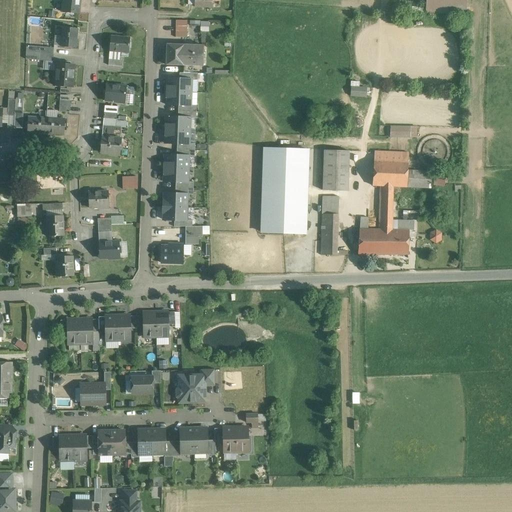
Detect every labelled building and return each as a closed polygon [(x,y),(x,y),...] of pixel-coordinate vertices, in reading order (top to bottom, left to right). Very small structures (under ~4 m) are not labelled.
[(81,0),(65,0),(64,11),(81,12),(81,0)] [(467,0),(426,0),(426,13),(467,14),(467,0)] [(189,34),(201,34),(201,20),(189,20),(189,34)] [(187,22),(175,22),(175,37),(187,37),(187,22)] [(77,30),(63,28),(62,39),(65,39),(64,47),(75,48),(77,30)] [(127,38),(109,36),(108,52),(118,53),(119,50),(126,50),(127,38)] [(203,51),(184,50),(184,45),(168,45),(167,65),(203,66),(203,51)] [(55,49),(26,46),(26,52),(54,55),(55,49)] [(54,55),(26,52),(26,60),(53,62),(54,55)] [(120,59),(107,57),(106,65),(119,66),(120,59)] [(75,67),(57,65),(56,85),(61,86),(71,87),(73,87),(75,67)] [(191,79),(167,79),(167,92),(191,93),(191,79)] [(353,81),(352,95),(369,96),(369,86),(361,86),(361,81),(353,81)] [(126,86),(107,85),(105,101),(114,101),(114,102),(125,103),(126,86)] [(191,93),(167,92),(166,105),(191,106),(191,93)] [(15,110),(16,100),(8,100),(7,114),(15,115),(15,110)] [(16,100),(15,110),(23,111),(23,100),(16,100)] [(69,101),(59,100),(58,112),(69,113),(69,101)] [(23,128),(23,111),(15,110),(15,115),(14,128),(23,128)] [(47,118),(28,117),(27,131),(38,132),(38,129),(46,130),(47,118)] [(190,118),(166,117),(166,130),(190,131),(190,118)] [(64,119),(47,118),(46,130),(51,130),(51,133),(63,134),(64,119)] [(117,121),(117,120),(104,118),(102,133),(120,135),(121,127),(116,126),(117,121)] [(411,127),(391,126),(390,138),(410,139),(410,138),(417,138),(418,126),(411,125),(411,127)] [(190,131),(166,130),(165,143),(177,143),(189,144),(189,143),(190,131)] [(122,138),(102,136),(101,152),(109,153),(109,154),(120,155),(122,138)] [(261,232),(305,234),(309,149),(265,147),(261,232)] [(408,153),(374,152),(373,185),(380,186),(393,186),(407,187),(408,170),(408,153)] [(352,154),(327,154),(326,194),(351,194),(352,154)] [(177,155),(165,155),(164,168),(188,169),(189,156),(177,155)] [(188,169),(164,168),(164,181),(176,182),(188,182),(188,169)] [(431,171),(408,170),(407,187),(431,188),(431,171)] [(137,176),(122,177),(122,189),(137,189),(137,176)] [(393,186),(380,186),(378,229),(393,229),(393,220),(393,186)] [(108,191),(89,192),(90,208),(98,207),(98,208),(109,208),(108,191)] [(175,194),(164,193),(164,203),(163,203),(163,207),(187,207),(187,195),(187,194),(175,194)] [(341,200),(326,199),(325,258),(340,259),(341,200)] [(62,203),(42,204),(43,211),(47,211),(47,217),(63,216),(62,203)] [(32,205),(28,205),(28,209),(18,210),(18,217),(32,217),(32,205)] [(187,207),(163,207),(163,210),(164,210),(163,220),(174,220),(186,220),(187,207)] [(63,216),(47,217),(47,225),(46,225),(47,236),(50,236),(50,241),(59,240),(59,235),(64,235),(63,216)] [(111,218),(111,225),(124,225),(123,217),(111,218)] [(368,217),(360,217),(359,229),(368,229),(368,217)] [(414,220),(393,220),(393,229),(378,229),(368,229),(359,229),(359,254),(408,255),(408,230),(414,230),(414,220)] [(111,225),(98,226),(99,242),(112,242),(111,225)] [(202,227),(195,227),(192,226),(186,227),(186,236),(199,236),(199,237),(203,236),(202,227)] [(430,233),(430,240),(436,244),(442,241),(443,234),(437,230),(430,233)] [(112,242),(99,242),(100,258),(109,258),(109,259),(120,258),(119,241),(112,242)] [(184,244),(172,243),(172,246),(161,246),(161,263),(183,263),(184,244)] [(73,256),(57,257),(57,265),(56,265),(56,276),(73,276),(73,256)] [(168,312),(161,312),(161,314),(156,314),(156,336),(169,336),(168,325),(168,312)] [(150,313),(143,313),(143,326),(144,337),(156,336),(156,314),(150,314),(150,313)] [(112,316),(105,316),(105,317),(105,329),(106,340),(118,340),(118,318),(112,318),(112,316)] [(130,316),(112,316),(112,318),(118,318),(118,340),(131,340),(130,328),(130,316)] [(92,319),(85,319),(85,321),(80,321),(80,343),(93,343),(93,337),(93,332),(92,319)] [(74,320),(67,320),(67,333),(68,344),(80,343),(80,321),(74,321),(74,320)] [(26,350),(28,344),(19,339),(16,345),(26,350)] [(12,362),(0,362),(0,397),(12,398),(12,362)] [(215,369),(201,370),(201,375),(205,375),(205,385),(215,385),(215,369)] [(160,371),(152,371),(152,377),(153,377),(153,383),(161,383),(160,371)] [(201,375),(179,376),(179,388),(177,390),(177,396),(179,398),(179,402),(205,401),(205,385),(205,375),(201,375)] [(152,377),(131,377),(132,393),(153,393),(153,383),(153,377),(152,377)] [(104,384),(81,384),(81,405),(105,404),(105,390),(105,384),(104,384)] [(258,414),(246,414),(246,422),(252,422),(252,428),(258,428),(258,414)] [(17,434),(4,433),(4,430),(5,424),(0,424),(0,453),(9,454),(9,449),(16,449),(17,434)] [(248,427),(236,428),(236,452),(249,451),(248,427)] [(207,428),(193,429),(194,453),(207,452),(208,452),(207,440),(207,428)] [(223,428),(214,429),(215,440),(215,441),(223,441),(223,428)] [(236,428),(223,428),(223,441),(224,452),(236,452),(236,428)] [(193,429),(180,429),(180,441),(181,453),(194,453),(193,429)] [(151,430),(138,430),(138,442),(139,454),(152,454),(151,430)] [(165,430),(151,430),(152,454),(165,454),(166,453),(165,442),(165,430)] [(111,431),(99,431),(99,443),(99,455),(112,454),(111,431)] [(124,431),(111,431),(112,454),(125,454),(125,442),(124,431)] [(68,436),(59,436),(59,437),(59,449),(60,460),(74,460),(74,437),(68,438),(68,436)] [(86,436),(79,436),(79,437),(74,437),(74,460),(87,460),(87,448),(86,436)] [(215,440),(207,440),(208,452),(207,452),(207,455),(215,455),(215,441),(215,440)] [(173,441),(165,442),(166,453),(165,454),(165,457),(173,456),(173,441)] [(180,441),(173,441),(173,456),(181,456),(181,453),(180,441)] [(138,442),(131,442),(131,454),(131,457),(139,457),(139,454),(138,442)] [(0,489),(12,489),(12,473),(0,473),(0,489)] [(0,511),(15,511),(15,489),(12,489),(0,489),(0,511)] [(62,497),(54,491),(50,498),(58,503),(62,497)] [(136,497),(123,497),(123,501),(125,502),(121,506),(120,511),(140,511),(139,510),(139,502),(136,502),(136,497)] [(90,511),(91,502),(73,502),(73,511),(90,511)]
